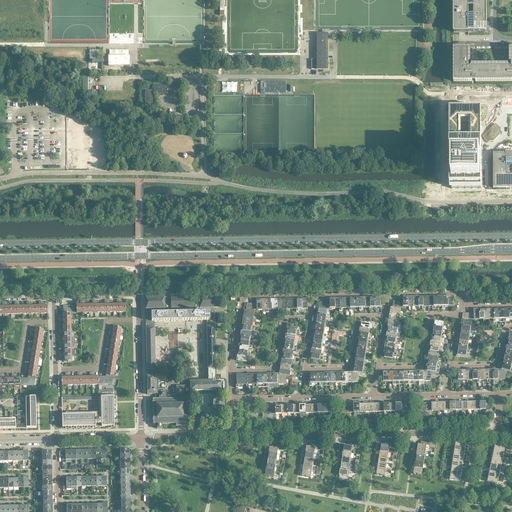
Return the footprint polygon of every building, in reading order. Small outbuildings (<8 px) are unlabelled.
[(486,25),(486,0),(473,0),(468,1),(468,0),(453,0),(454,32),(468,32),(486,32),(486,25)] [(328,70),(328,34),(317,34),(317,60),(311,60),(311,70),(317,70),(328,70)] [(468,67),(468,49),(468,48),(453,48),(453,82),(472,82),(472,80),(475,80),(475,82),(483,82),(483,66),(471,66),(468,69),(468,67)] [(511,48),(511,66),(511,69),(508,66),(483,66),(483,82),(511,81),(511,48)] [(129,66),(129,56),(108,56),(108,62),(106,62),(106,66),(108,66),(129,66)] [(265,81),(265,82),(265,94),(286,94),(286,81),(265,81)] [(481,107),(449,107),(449,189),(481,189),(481,148),(487,142),(493,141),(495,140),(498,138),(498,137),(500,134),(500,132),(501,131),(500,129),(495,125),(496,125),(495,124),(493,126),(488,131),(483,136),(483,137),(481,139),(481,107)] [(104,136),(79,137),(79,162),(104,162),(104,136)] [(511,187),(511,151),(505,152),(505,153),(493,153),(493,188),(511,187)] [(215,316),(214,312),(214,308),(219,308),(218,296),(171,297),(171,309),(193,308),(193,312),(170,313),(170,319),(171,319),(171,321),(209,320),(209,325),(206,325),(206,327),(207,335),(207,369),(216,369),(215,353),(216,353),(216,350),(215,350),(215,334),(215,331),(215,319),(215,316)] [(170,319),(170,313),(193,312),(193,308),(171,309),(171,297),(145,298),(146,332),(145,332),(145,336),(146,336),(146,352),(145,352),(146,355),(146,370),(155,370),(154,351),(154,348),(154,340),(154,328),(154,326),(151,326),(151,322),(154,322),(163,321),(171,321),(171,319),(170,319)] [(400,310),(395,309),(392,308),(391,312),(393,313),(393,314),(400,315),(399,316),(402,316),(403,314),(400,314),(400,310)] [(327,311),(322,310),(319,310),(318,314),(320,314),(320,315),(327,316),(326,317),(329,318),(330,316),(327,315),(327,311)] [(254,313),(249,312),(246,311),(245,315),(247,315),(247,317),(254,318),(253,319),(256,319),(257,317),(254,317),(254,313)] [(445,330),(446,324),(443,323),(435,322),(434,326),(436,326),(436,327),(443,328),(442,330),(445,330)] [(372,331),(373,325),(362,323),(361,327),(363,327),(363,329),(370,330),(369,331),(372,331)] [(297,330),(297,326),(289,325),(288,329),(290,329),(290,330),(296,331),(296,332),(299,333),(299,330),(297,330)] [(323,357),(320,357),(320,356),(314,355),(314,353),(312,353),(311,353),(310,356),(312,356),(311,360),(322,361),(323,357)] [(511,366),(511,364),(511,362),(504,360),(503,364),(505,364),(505,366),(511,367),(511,368),(511,366)] [(511,368),(511,367),(505,366),(505,364),(503,364),(502,364),(501,366),(503,367),(502,370),(506,371),(511,372),(511,368)] [(439,369),(436,369),(436,368),(430,367),(430,365),(428,365),(427,365),(427,368),(428,368),(427,371),(432,372),(436,373),(438,373),(439,369)] [(504,380),(506,374),(506,371),(502,370),(501,371),(498,371),(498,380),(504,380)] [(430,381),(431,376),(432,372),(427,371),(427,373),(423,373),(424,381),(430,381)] [(357,383),(358,377),(359,374),(354,373),(354,374),(350,374),(351,383),(357,383)] [(284,384),(285,378),(286,375),(281,374),(281,376),(277,376),(278,384),(284,384)] [(111,384),(113,376),(106,375),(106,377),(98,377),(98,384),(104,384),(111,384)] [(158,389),(158,379),(157,375),(146,376),(147,395),(155,394),(158,394),(158,392),(158,389)] [(224,407),(224,401),(221,399),(220,399),(219,393),(225,393),(224,380),(220,380),(220,376),(215,376),(215,380),(190,381),(190,391),(216,390),(216,393),(217,393),(217,399),(215,399),(213,401),(213,407),(215,409),(222,409),(224,407)] [(33,385),(35,378),(28,377),(28,378),(20,379),(20,385),(26,385),(26,386),(33,385)] [(186,417),(186,405),(187,405),(188,404),(188,403),(188,402),(188,401),(187,401),(186,401),(186,398),(186,386),(176,386),(176,398),(165,399),(159,399),(155,399),(152,399),(153,424),(157,424),(157,429),(162,429),(162,424),(175,424),(175,426),(187,426),(187,421),(188,421),(188,420),(188,419),(188,418),(188,417),(187,417),(186,417)] [(62,415),(62,427),(95,427),(95,426),(101,426),(101,427),(114,426),(113,397),(103,397),(101,397),(101,419),(95,419),(95,414),(62,415)] [(489,411),(489,403),(487,403),(487,402),(486,400),(484,400),(484,402),(481,402),(480,402),(480,410),(486,410),(486,411),(489,411)] [(411,413),(411,405),(409,405),(409,403),(408,402),(408,401),(406,401),(406,404),(403,404),(402,404),(402,412),(408,412),(408,413),(411,413)] [(432,417),(432,411),(429,411),(425,411),(425,412),(419,411),(418,418),(427,419),(428,417),(432,417)] [(349,421),(351,413),(347,413),(341,413),(340,419),(349,421)] [(272,420),(273,414),(269,414),(269,415),(263,414),(262,421),(271,422),(272,420)] [(347,481),(349,471),(340,470),(339,476),(342,476),(341,480),(347,481)]
